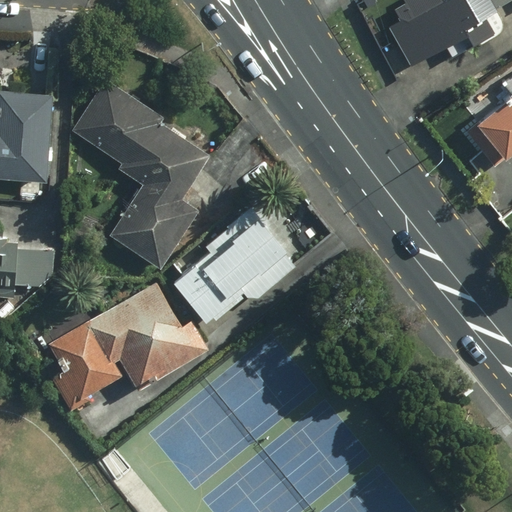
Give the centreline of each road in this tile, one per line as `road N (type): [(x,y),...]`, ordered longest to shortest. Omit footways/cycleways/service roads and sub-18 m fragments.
road 1 (secondary): [(511,356),(412,234),(310,86)]
road 2 (secondary): [(310,86),(208,0)]
